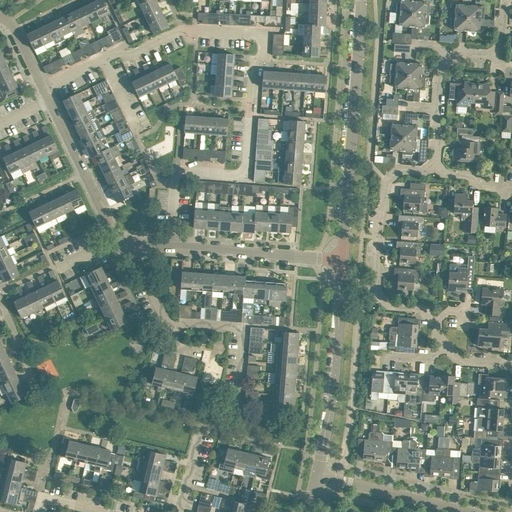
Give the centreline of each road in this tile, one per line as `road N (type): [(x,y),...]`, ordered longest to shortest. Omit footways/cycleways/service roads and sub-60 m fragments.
road 1 (residential): [(168,250),(174,175),(244,170),(254,60),(261,54),(260,34),(187,28)]
road 2 (residential): [(181,511),(198,440),(237,403),(241,339),(152,316),(136,280),(140,248)]
road 3 (tertiary): [(340,262),(363,0)]
road 4 (residential): [(433,321),(426,308),(387,306),(378,294),(385,186),(400,170),(434,172)]
road 5 (tertiary): [(316,477),(333,385),(340,262)]
road 6 (residential): [(168,250),(340,262)]
road 7 (residential): [(472,511),(316,477)]
road 8 (residential): [(187,28),(41,86)]
road 9 (residential): [(47,101),(112,239)]
